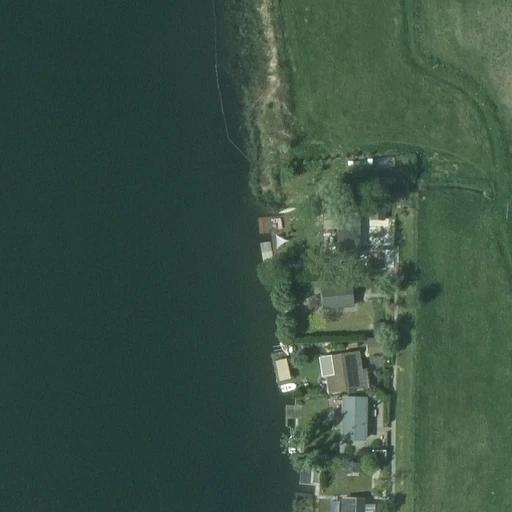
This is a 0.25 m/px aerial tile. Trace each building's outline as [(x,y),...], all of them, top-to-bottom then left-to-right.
[(371,204),(371,214),(382,214),(383,205),(371,204)] [(357,211),(339,211),(339,259),(349,259),(357,259),(357,211)] [(349,286),(319,289),(321,309),(351,306),(349,286)] [(383,354),(382,339),(365,340),(366,355),(383,354)] [(366,390),(359,352),(332,356),(335,376),(325,378),(328,397),(366,390)] [(366,441),(366,398),(342,398),(341,441),(366,441)] [(375,511),(375,504),(365,504),(365,498),(347,498),(346,511),(375,511)]
